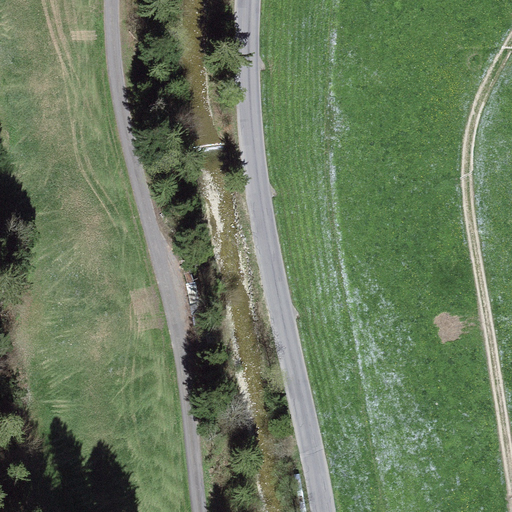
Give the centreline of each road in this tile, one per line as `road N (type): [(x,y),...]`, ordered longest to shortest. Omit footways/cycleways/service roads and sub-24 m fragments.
road 1 (track): [(201,511),(178,339),(115,74),(111,0)]
road 2 (unclassified): [(249,0),(255,185),(322,511)]
road 3 (track): [(511,487),(466,185),(478,102),(511,42)]
